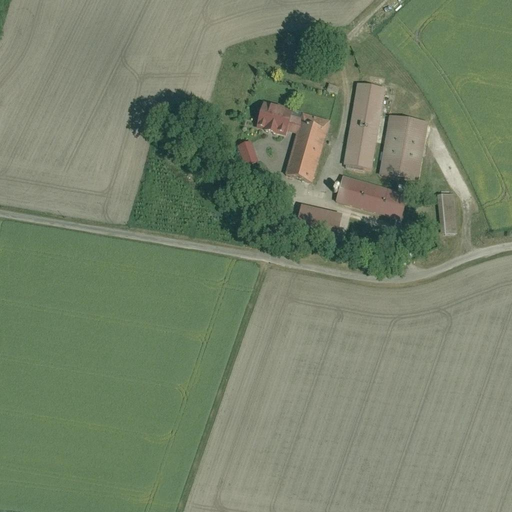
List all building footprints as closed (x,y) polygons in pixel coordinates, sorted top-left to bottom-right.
[(387,91),(360,86),(346,164),(374,169),(387,91)] [(295,111),(266,103),(258,131),(287,138),(289,133),(293,117),(295,111)] [(331,122),(304,115),(303,120),(298,136),(287,176),(314,184),(331,122)] [(289,133),(298,136),(303,120),(293,117),(289,133)] [(428,124),(391,118),(382,176),(419,182),(428,124)] [(260,162),(252,142),(239,147),(247,167),(260,162)] [(407,196),(346,178),(340,200),(401,217),(407,196)] [(454,194),(437,196),(441,235),(459,233),(454,194)] [(344,217),(303,207),(296,238),(337,248),(344,217)]
